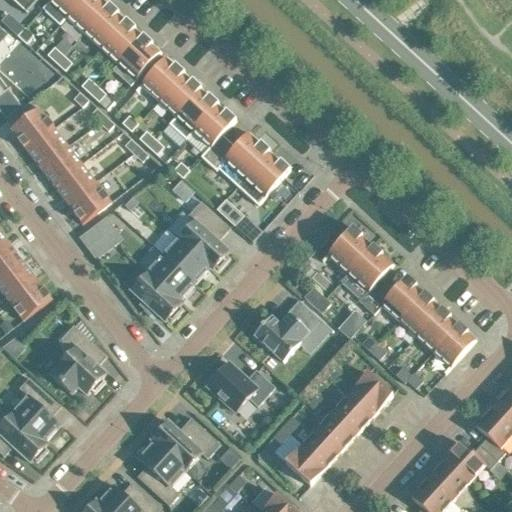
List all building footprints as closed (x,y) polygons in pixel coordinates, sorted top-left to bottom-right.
[(10,0),(26,15),(39,0),(10,0)] [(67,20),(85,0),(52,0),(43,11),(61,27),(67,20)] [(84,35),(110,7),(102,0),(85,0),(67,20),(84,35)] [(101,51),(127,23),(110,7),(84,35),(101,51)] [(118,67),(144,38),(127,23),(101,51),(118,67)] [(19,25),(12,33),(18,38),(25,30),(19,25)] [(18,38),(27,46),(34,38),(25,30),(18,38)] [(162,54),(144,38),(118,67),(135,81),(130,87),(131,88),(162,54)] [(48,58),(56,66),(64,58),(55,50),(48,58)] [(72,66),(64,58),(56,66),(65,74),(72,66)] [(159,104),(185,75),(167,59),(136,93),(137,94),(142,89),(159,104)] [(176,119),(202,91),(185,75),(159,104),(176,119)] [(82,89),(90,97),(98,89),(89,81),(82,89)] [(106,97),(98,89),(90,97),(99,105),(106,97)] [(186,142),(193,135),(219,106),(202,91),(176,119),(169,126),(186,142)] [(83,110),(89,103),(80,95),(74,101),(83,110)] [(237,123),(219,106),(193,135),(209,150),(211,151),(223,137),(237,123)] [(26,152),(55,130),(39,110),(11,132),(26,152)] [(91,117),(100,125),(106,119),(97,110),(91,117)] [(122,126),(131,134),(139,126),(130,118),(122,126)] [(115,127),(106,119),(100,125),(109,133),(115,127)] [(40,170),(68,148),(55,130),(26,152),(40,170)] [(140,141),(148,149),(156,142),(147,134),(140,141)] [(238,189),(270,153),(250,135),(236,149),(223,137),(211,151),(209,150),(201,159),(217,173),(218,171),(238,189)] [(140,150),(131,141),(125,148),(134,156),(140,150)] [(164,150),(156,142),(148,149),(157,157),(164,150)] [(54,188),(82,166),(68,148),(40,170),(54,188)] [(149,158),(140,150),(134,156),(143,164),(149,158)] [(120,151),(111,158),(118,167),(127,161),(120,151)] [(291,172),(270,153),(238,189),(258,208),(291,172)] [(174,172),(183,181),(190,173),(181,165),(174,172)] [(68,206),(96,184),(82,166),(54,188),(68,206)] [(182,182),(173,192),(186,204),(195,194),(182,182)] [(111,204),(96,184),(68,206),(83,226),(111,204)] [(133,199),(125,208),(131,213),(139,204),(133,199)] [(226,202),(217,212),(235,228),(244,218),(226,202)] [(194,224),(179,240),(210,269),(210,270),(213,273),(216,269),(219,272),(230,260),(226,257),(229,254),(218,244),(231,231),(201,204),(188,218),(194,224)] [(97,226),(105,238),(115,230),(106,219),(97,226)] [(348,276),(374,248),(353,229),(327,258),(348,276)] [(123,241),(115,230),(105,238),(114,249),(123,241)] [(0,251),(9,245),(0,233),(0,251)] [(210,269),(179,240),(163,257),(195,286),(210,270),(210,269)] [(0,280),(23,263),(9,245),(0,251),(0,280)] [(381,307),(394,293),(381,282),(394,267),(374,248),(348,276),(341,283),(360,301),(359,303),(374,317),(383,308),(381,307)] [(195,286),(163,257),(147,274),(179,303),(180,303),(195,286)] [(0,291),(8,303),(37,281),(23,263),(0,280),(0,291)] [(179,303),(147,274),(131,292),(143,303),(139,307),(151,318),(155,314),(166,324),(169,321),(172,324),(183,312),(179,309),(182,306),(180,303),(179,303)] [(399,323),(425,295),(407,279),(394,293),(381,307),(383,308),(399,323)] [(52,301),(37,281),(8,303),(23,323),(52,301)] [(313,289),(304,300),(322,316),(331,306),(313,289)] [(416,339),(442,310),(425,295),(399,323),(416,339)] [(284,364),(321,324),(322,323),(301,303),(300,304),(301,305),(280,327),(271,319),(254,337),(284,364)] [(433,354),(459,326),(442,310),(416,339),(433,354)] [(356,314),(339,332),(351,343),(368,325),(356,314)] [(8,322),(0,328),(6,336),(14,330),(8,322)] [(477,342),(459,326),(433,354),(451,371),(477,342)] [(78,389),(87,397),(91,393),(95,396),(105,384),(102,381),(106,376),(98,369),(107,359),(74,328),(61,342),(66,355),(68,357),(57,370),(58,370),(51,378),(72,397),(78,389)] [(369,339),(362,347),(370,354),(378,347),(369,339)] [(386,355),(378,347),(370,354),(379,363),(386,355)] [(344,369),(337,362),(328,373),(335,379),(344,369)] [(248,382),(228,364),(218,376),(216,374),(207,383),(209,386),(207,388),(236,415),(249,401),(258,409),(275,390),(256,372),(248,382)] [(403,370),(396,377),(405,386),(407,383),(412,378),(403,370)] [(326,390),(335,379),(328,373),(318,383),(326,390)] [(368,375),(351,394),(376,417),(393,398),(368,375)] [(414,375),(412,378),(407,383),(416,391),(423,384),(414,375)] [(28,399),(13,415),(44,444),(45,444),(60,426),(52,419),(61,409),(30,380),(20,391),(28,399)] [(511,395),(509,392),(492,410),(511,428),(511,395)] [(323,400),(315,394),(306,404),(313,411),(323,400)] [(376,417),(351,394),(335,411),(360,434),(376,417)] [(501,451),(511,439),(511,428),(492,410),(476,428),(487,439),(480,447),(498,464),(505,455),(501,451)] [(360,434),(335,411),(319,429),(344,452),(360,434)] [(44,444),(13,415),(0,429),(0,455),(4,459),(14,449),(31,465),(34,461),(37,464),(48,452),(45,449),(48,446),(45,444),(44,444)] [(300,426),(292,419),(283,429),(290,436),(300,426)] [(151,442),(154,445),(155,444),(186,473),(201,456),(207,462),(221,447),(191,420),(179,434),(168,424),(165,427),(162,424),(151,436),(154,439),(151,442)] [(290,436),(283,429),(274,439),(281,446),(290,436)] [(344,452),(319,429),(302,447),(327,470),(344,452)] [(171,490),(186,473),(155,444),(154,445),(138,462),(147,469),(137,479),(169,508),(179,497),(171,490)] [(490,472),(498,464),(480,447),(473,456),(461,445),(444,463),(469,486),(485,468),(490,472)] [(327,470),(302,447),(286,465),(311,488),(327,470)] [(232,452),(221,462),(231,472),(242,461),(232,452)] [(469,486),(444,463),(428,481),(453,504),(469,486)] [(246,484),(239,477),(229,488),(237,494),(246,484)] [(445,511),(453,504),(428,481),(411,499),(423,510),(420,511),(445,511)] [(115,488),(99,505),(98,506),(105,511),(161,511),(132,485),(123,495),(115,488)] [(220,511),(230,502),(223,495),(213,505),(220,511)] [(292,511),(277,497),(263,511),(292,511)] [(105,511),(98,506),(99,505),(96,502),(93,505),(90,502),(81,511),(105,511)]
